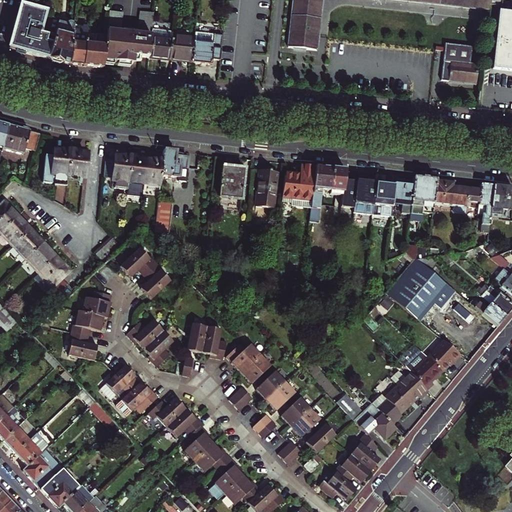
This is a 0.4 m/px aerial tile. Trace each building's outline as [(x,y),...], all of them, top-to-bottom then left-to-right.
[(316,51),(321,0),(394,0),(488,10),(489,5),(489,0),(292,0),(288,48),(316,51)] [(20,7),(9,48),(51,60),(59,23),(58,23),(58,20),(43,16),(44,13),(20,7)] [(108,11),(107,24),(120,26),(122,12),(108,11)] [(140,12),(139,25),(152,26),(153,13),(140,12)] [(511,13),(500,12),(493,70),(511,71),(511,13)] [(66,25),(59,23),(51,60),(69,65),(73,25),(73,24),(71,24),(71,23),(70,22),(69,22),(68,22),(67,23),(66,25)] [(69,65),(82,66),(85,37),(87,26),(73,25),(69,65)] [(151,36),(149,58),(169,60),(172,33),(172,32),(152,30),(151,36)] [(105,39),(103,61),(112,62),(116,62),(129,64),(132,64),(132,62),(133,56),(141,57),(149,58),(151,36),(106,31),(105,39)] [(182,35),(172,33),(169,60),(191,63),(194,38),(182,37),(182,35)] [(219,62),(222,36),(214,36),(215,35),(194,33),(194,38),(191,63),(210,65),(210,61),(219,62)] [(85,37),(82,66),(102,69),(102,64),(103,61),(105,39),(85,37)] [(475,85),(477,66),(469,65),(471,47),(444,44),(440,81),(475,85)] [(0,156),(2,150),(8,126),(0,123),(0,156)] [(39,134),(8,126),(2,150),(22,155),(24,150),(34,152),(39,134)] [(67,175),(69,151),(53,149),(50,173),(55,174),(54,185),(66,186),(67,175)] [(67,175),(83,177),(85,153),(69,151),(67,175)] [(162,161),(159,182),(177,184),(177,187),(185,188),(187,173),(186,173),(187,163),(170,162),(171,152),(163,151),(162,161)] [(112,179),(128,181),(131,158),(114,156),(114,162),(112,179)] [(128,181),(143,183),(146,159),(131,158),(128,181)] [(159,182),(162,161),(146,159),(143,183),(159,185),(159,182)] [(102,178),(112,179),(114,162),(104,161),(102,178)] [(311,202),(315,167),(300,166),(299,176),(284,174),(281,199),(311,202)] [(244,170),(222,167),(217,203),(240,206),(244,170)] [(345,171),(315,167),(311,202),(309,223),(319,224),(322,192),(331,193),(330,197),(342,198),(344,181),(345,171)] [(276,173),(259,171),(255,212),(271,214),(276,173)] [(422,204),(425,179),(413,178),(412,188),(411,203),(422,204)] [(426,204),(433,205),(435,180),(425,179),(422,204),(421,214),(425,215),(426,204)] [(435,180),(433,205),(453,207),(455,211),(466,212),(467,200),(478,202),(480,190),(454,187),(454,182),(435,180)] [(372,217),(375,184),(344,181),(342,198),(341,209),(354,211),(353,216),(372,217)] [(390,219),(392,206),(394,186),(375,184),(372,217),(390,219)] [(394,186),(392,206),(410,208),(411,203),(412,188),(394,186)] [(488,234),(490,218),(493,187),(480,186),(480,190),(478,202),(478,209),(482,209),(480,233),(488,234)] [(511,189),(493,187),(490,218),(510,220),(511,195),(511,189)] [(0,234),(17,218),(4,204),(0,207),(0,234)] [(401,215),(409,216),(410,208),(402,207),(401,215)] [(170,210),(156,208),(153,238),(167,240),(170,210)] [(0,236),(12,249),(30,232),(17,218),(0,234),(0,236)] [(25,262),(43,245),(34,236),(30,232),(12,249),(25,262)] [(25,262),(37,275),(55,258),(43,245),(25,262)] [(417,252),(406,251),(405,255),(413,262),(415,259),(417,252)] [(136,252),(118,270),(129,281),(135,275),(140,280),(154,266),(149,261),(147,263),(136,252)] [(409,266),(413,262),(405,255),(402,256),(406,260),(404,262),(409,266)] [(55,258),(37,275),(55,294),(65,285),(60,279),(69,271),(55,258)] [(405,310),(435,275),(415,259),(413,262),(409,266),(386,294),(405,310)] [(154,266),(140,280),(146,285),(139,292),(150,303),(169,285),(158,274),(160,272),(154,266)] [(502,290),(511,297),(511,275),(500,288),(502,290)] [(505,318),(511,309),(511,297),(502,290),(497,296),(489,290),(483,298),(505,318)] [(80,316),(101,320),(106,322),(108,307),(107,307),(109,299),(99,298),(91,296),(90,304),(83,302),(80,316)] [(472,307),(497,328),(505,318),(483,298),(481,296),(472,307)] [(0,327),(5,333),(18,322),(12,316),(6,310),(3,307),(1,305),(0,305),(0,327)] [(98,336),(101,320),(80,316),(76,315),(73,330),(71,330),(69,337),(87,341),(88,334),(98,336)] [(135,347),(141,353),(160,335),(150,324),(142,331),(137,326),(128,335),(123,339),(130,346),(132,344),(135,347)] [(199,355),(204,330),(189,327),(187,340),(184,353),(199,355)] [(211,357),(210,361),(220,363),(221,359),(223,345),(216,344),(218,333),(204,330),(199,355),(207,357),(211,357)] [(170,346),(160,335),(141,353),(147,359),(150,362),(148,364),(154,371),(168,359),(162,353),(170,346)] [(87,341),(69,337),(68,345),(70,345),(66,359),(81,362),(92,365),(95,350),(85,348),(87,341)] [(426,356),(441,370),(447,364),(451,359),(453,361),(459,354),(441,340),(426,356)] [(239,376),(259,358),(248,347),(242,353),(237,347),(236,348),(224,359),(234,370),(239,376)] [(56,369),(44,356),(39,361),(52,373),(56,369)] [(410,373),(425,389),(432,383),(430,382),(441,370),(426,356),(410,373)] [(259,379),(269,369),(259,358),(239,376),(250,387),(255,382),(259,379)] [(187,380),(191,363),(183,361),(182,366),(180,379),(187,380)] [(124,399),(137,387),(133,382),(133,381),(123,370),(122,370),(113,378),(98,393),(108,404),(114,398),(119,404),(124,399)] [(273,373),(263,383),(259,386),(254,391),(264,402),(283,384),(273,373)] [(377,410),(392,426),(402,416),(400,414),(418,396),(420,398),(427,391),(425,389),(410,373),(384,398),(387,401),(377,410)] [(284,405),(294,395),(283,384),(264,402),(274,413),(280,408),(284,405)] [(137,387),(124,399),(119,404),(113,409),(124,420),(129,415),(133,412),(138,417),(155,400),(151,396),(148,393),(146,395),(144,392),(138,386),(137,387)] [(226,402),(232,408),(245,395),(240,390),(226,402)] [(245,395),(232,408),(237,413),(247,404),(250,401),(245,395)] [(345,396),(336,404),(339,407),(352,421),(364,433),(365,434),(372,428),(384,440),(395,429),(392,426),(377,410),(370,403),(361,412),(345,396)] [(298,400),(288,409),(284,413),(279,418),(289,429),(308,411),(298,400)] [(164,410),(159,405),(146,417),(152,423),(154,421),(164,431),(184,413),(173,402),(164,410)] [(308,411),(289,429),(300,440),(305,434),(309,431),(319,422),(308,411)] [(184,413),(164,431),(175,443),(183,435),(187,439),(198,429),(200,427),(194,420),(192,422),(189,419),(184,413)] [(9,416),(8,415),(0,421),(0,438),(4,443),(17,430),(7,419),(9,416)] [(250,430),(256,435),(269,423),(264,417),(262,419),(250,430)] [(269,423),(256,435),(261,441),(272,431),(274,428),(269,423)] [(323,426),(313,435),(309,439),(304,444),(315,456),(334,438),(323,426)] [(212,447),(206,441),(203,438),(205,436),(198,429),(187,439),(185,441),(190,447),(182,455),(192,466),(212,447)] [(15,455),(29,442),(17,430),(4,443),(15,455)] [(358,444),(348,456),(370,472),(379,461),(371,454),(377,447),(365,434),(364,433),(356,443),(358,444)] [(37,435),(29,442),(15,455),(27,468),(38,458),(42,455),(35,448),(43,441),(37,435)] [(49,448),(43,441),(35,448),(42,455),(46,452),(49,448)] [(276,456),(281,462),(294,449),(289,444),(287,445),(276,456)] [(212,447),(192,466),(202,476),(211,469),(216,474),(229,461),(222,454),(220,456),(218,454),(212,447)] [(299,455),(294,449),(281,462),(287,468),(295,460),(299,455)] [(23,473),(40,490),(56,476),(62,470),(62,469),(46,452),(42,455),(38,458),(27,468),(23,473)] [(360,485),(370,472),(348,456),(339,467),(337,466),(332,472),(334,473),(347,483),(351,478),(360,485)] [(311,460),(303,468),(308,474),(317,466),(311,460)] [(229,461),(216,474),(220,479),(212,486),(213,487),(223,497),(242,479),(236,473),(234,470),(235,468),(229,461)] [(40,490),(58,509),(63,505),(73,494),(80,488),(62,469),(62,470),(56,476),(40,490)] [(321,482),(316,489),(330,500),(335,494),(345,502),(355,490),(347,483),(334,473),(325,485),(321,482)] [(242,479),(223,497),(233,508),(241,501),(246,506),(259,494),(253,487),(250,488),(248,485),(242,479)] [(63,505),(69,511),(80,511),(88,505),(81,498),(91,488),(85,483),(80,488),(73,494),(63,505)] [(223,497),(213,487),(207,493),(216,503),(223,497)] [(265,488),(259,494),(246,506),(251,511),(272,511),(283,502),(276,495),(274,497),(271,494),(265,488)] [(0,493),(0,510),(9,502),(0,493)] [(80,511),(106,511),(107,511),(95,498),(88,505),(80,511)] [(183,510),(186,501),(178,498),(174,506),(183,510)] [(0,511),(18,511),(9,502),(0,510),(0,511)]
